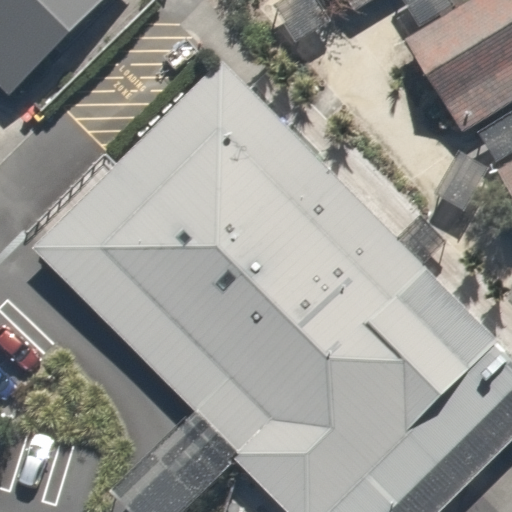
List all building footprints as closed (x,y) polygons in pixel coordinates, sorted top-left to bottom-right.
[(0,0),(0,36),(37,0),(0,0)] [(314,0),(282,0),(291,14),(314,0)] [(511,78),(511,0),(437,0),(354,50),(408,141),(511,78)] [(416,511),(511,425),(511,362),(230,57),(27,243),(274,511),(416,511)] [(511,134),(450,171),(506,264),(511,260),(511,134)]
